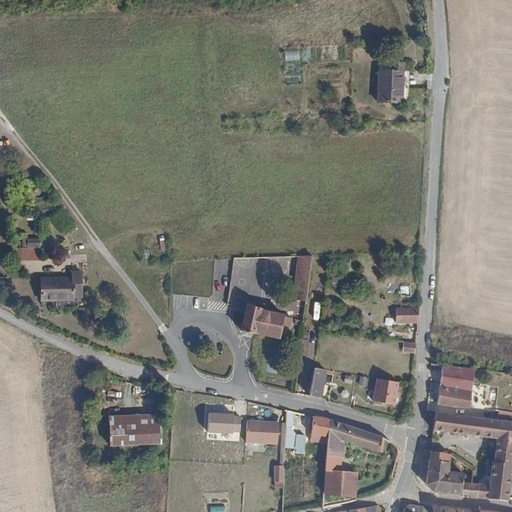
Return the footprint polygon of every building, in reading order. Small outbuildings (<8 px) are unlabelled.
[(394,73),(378,72),(377,103),(400,104),(402,64),(395,64),(394,73)] [(27,242),(27,232),(15,232),(15,259),(40,259),(40,242),(27,242)] [(142,237),(142,258),(167,258),(167,237),(142,237)] [(311,254),(299,254),(296,275),(308,277),(311,254)] [(44,276),(40,276),(40,297),(65,297),(72,297),(72,294),(80,294),(81,293),(80,270),(72,270),(71,276),(44,276)] [(293,297),(304,300),(308,277),(296,275),(293,297)] [(247,304),(241,328),(241,330),(253,333),(254,332),(277,337),(278,336),(280,324),(290,326),(292,317),(283,315),(282,314),(259,308),(258,307),(247,304)] [(418,320),(418,307),(396,307),(395,307),(395,321),(417,321),(418,320)] [(416,342),(402,341),(401,351),(414,352),(416,342)] [(451,358),(451,366),(473,369),(473,361),(451,358)] [(438,391),(437,403),(468,406),(473,369),(451,366),(439,364),(438,391)] [(313,367),(308,397),(318,399),(323,369),(313,367)] [(396,381),(374,377),(371,400),(392,404),(396,381)] [(292,411),(285,409),(284,423),(283,447),(294,447),(294,452),(302,452),(304,434),(297,434),(291,426),(292,411)] [(511,448),(511,420),(434,411),(432,429),(472,434),(495,437),(493,461),(491,461),(488,484),(477,483),(475,496),(506,499),(506,498),(506,496),(511,448)] [(109,413),(109,422),(122,422),(160,422),(160,412),(109,413)] [(328,419),(312,415),(310,440),(326,444),(326,437),(328,419)] [(349,426),(328,419),(326,437),(338,440),(348,443),(349,426)] [(260,421),(246,420),(246,428),(245,441),(276,443),(277,425),(260,424),(260,421)] [(109,422),(109,442),(123,442),(122,422),(109,422)] [(122,422),(123,442),(160,441),(160,422),(122,422)] [(383,437),(349,426),(348,443),(380,451),(383,437)] [(495,437),(472,434),(469,457),(470,458),(491,461),(493,461),(495,437)] [(326,437),(326,444),(325,454),(337,455),(338,440),(326,437)] [(449,453),(429,449),(425,483),(432,490),(465,493),(465,495),(475,496),(477,483),(473,483),(473,478),(470,478),(470,482),(461,482),(462,472),(449,471),(447,471),(447,465),(449,453)] [(337,455),(325,454),(325,469),(337,471),(338,455),(337,455)] [(274,481),(282,481),(282,465),(274,465),(274,481)] [(325,469),(322,493),(352,495),(353,486),(354,481),(354,473),(353,472),(337,471),(325,469)] [(383,481),(389,482),(393,471),(389,470),(386,469),(383,481)]
